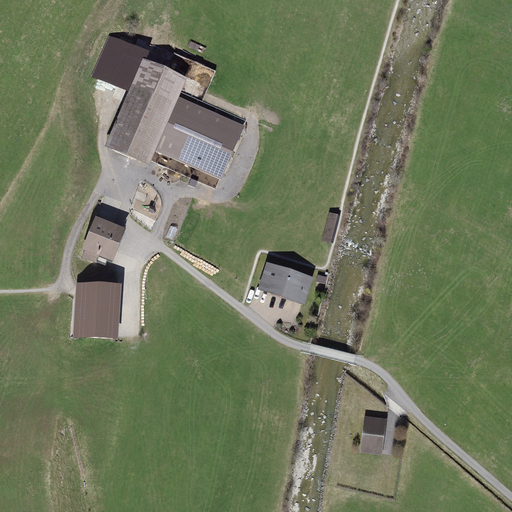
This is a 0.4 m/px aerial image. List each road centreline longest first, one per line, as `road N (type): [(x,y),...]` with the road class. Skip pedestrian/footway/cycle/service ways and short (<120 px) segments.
road 1 (residential): [(511,498),(379,371),(281,340),(123,220),(130,188)]
road 2 (track): [(54,301),(99,196),(109,189),(128,197)]
